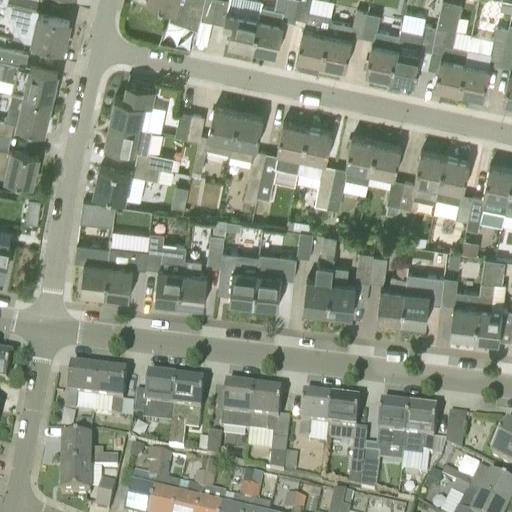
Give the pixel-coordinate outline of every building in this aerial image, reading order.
[(0,0),(0,4),(1,4),(22,9),(21,14),(25,22),(16,27),(24,40),(32,42),(63,49),(69,20),(39,13),(35,12),(37,0),(0,0)] [(146,0),(173,10),(171,17),(198,26),(200,18),(203,0),(146,0)] [(203,0),(200,18),(201,18),(210,20),(214,0),(203,0)] [(214,0),(210,20),(211,20),(212,21),(223,23),(222,24),(231,25),(227,42),(252,47),(260,8),(261,5),(262,0),(259,0),(214,0)] [(260,8),(252,47),(277,52),(283,23),(282,23),(282,19),(293,22),(297,0),(285,0),(283,10),(274,8),(261,5),(260,8)] [(297,0),(293,22),(305,24),(304,27),(302,26),(296,56),(297,56),(321,62),(330,20),(330,19),(308,15),(311,1),(310,0),(297,0)] [(437,25),(431,50),(441,53),(441,55),(440,55),(437,70),(434,85),(459,90),(468,48),(452,45),(455,29),(461,2),(450,0),(441,0),(439,12),(440,12),(437,25)] [(330,20),(321,62),(345,66),(352,37),(352,34),(363,36),(368,12),(355,9),(352,25),(330,20)] [(368,12),(363,36),(373,39),(373,41),(371,41),(365,71),(390,76),(397,46),(399,34),(376,30),(380,14),(368,12)] [(397,46),(390,76),(414,81),(417,66),(421,51),(419,51),(420,48),(431,50),(437,25),(424,23),(422,32),(401,27),(399,34),(397,46)] [(507,32),(500,65),(511,67),(510,70),(509,70),(503,99),(511,101),(511,23),(509,23),(508,28),(507,32)] [(468,48),(459,90),(483,95),(489,66),(488,65),(489,63),(500,65),(507,32),(508,28),(507,28),(495,25),(492,39),(490,52),(468,48)] [(0,77),(14,81),(12,92),(51,100),(57,71),(31,65),(26,65),(29,53),(0,46),(0,77)] [(114,95),(109,120),(138,126),(138,127),(146,128),(155,88),(126,82),(123,97),(114,95)] [(0,132),(10,135),(13,122),(15,123),(44,130),(51,100),(12,92),(11,95),(7,113),(5,113),(3,119),(0,118),(0,132)] [(192,113),(186,137),(198,140),(197,146),(205,148),(230,153),(232,141),(238,111),(214,106),(207,135),(200,133),(204,115),(192,113)] [(180,110),(174,135),(186,137),(192,113),(181,110),(180,110)] [(230,153),(229,155),(251,159),(253,149),(256,150),(257,146),(263,117),(238,111),(232,141),(230,153)] [(104,145),(133,151),(133,150),(137,151),(135,162),(171,169),(173,157),(146,151),(151,129),(146,128),(138,127),(138,126),(109,120),(104,145)] [(283,121),(276,150),(301,155),(307,126),(283,121)] [(301,155),(297,171),(298,171),(320,176),(318,186),(314,204),(326,206),(329,191),(334,166),(324,164),(325,160),(332,131),(328,130),(307,126),(301,155)] [(0,132),(0,175),(4,176),(32,183),(39,154),(10,147),(10,149),(7,148),(10,135),(0,132)] [(334,166),(329,191),(342,193),(343,189),(345,178),(367,183),(370,170),(376,140),(352,135),(351,135),(345,164),(346,165),(346,168),(334,166)] [(376,140),(370,170),(393,175),(394,175),(401,145),(376,140)] [(251,159),(243,199),(256,201),(261,176),(267,152),(256,150),(253,149),(251,159)] [(403,180),(398,204),(406,206),(410,207),(413,193),(435,198),(436,198),(445,155),(421,150),(420,149),(414,179),(416,179),(415,183),(403,180)] [(267,152),(261,176),(273,179),(278,154),(267,152)] [(445,155),(436,198),(458,202),(455,217),(467,219),(472,195),(461,192),(462,189),(464,189),(470,160),(445,155)] [(194,160),(192,169),(200,171),(202,161),(194,160)] [(133,172),(132,174),(142,176),(157,179),(168,182),(171,169),(135,162),(133,172)] [(467,219),(466,227),(477,230),(479,222),(480,221),(483,207),(505,211),(511,176),(511,168),(489,164),(483,194),(484,194),(484,197),(472,195),(467,219)] [(100,165),(94,192),(124,198),(126,185),(140,187),(142,176),(132,174),(133,172),(129,171),(100,165)] [(389,187),(386,202),(389,203),(387,213),(396,215),(397,211),(398,205),(398,204),(403,180),(392,178),(391,178),(389,187)] [(28,198),(27,207),(39,208),(40,199),(28,198)] [(82,200),(79,222),(112,226),(114,205),(114,204),(82,200)] [(326,206),(322,221),(330,222),(333,208),(326,206)] [(174,216),(174,223),(178,227),(184,228),(185,218),(174,216)] [(214,219),(212,235),(224,236),(225,228),(226,221),(214,219)] [(288,220),(287,229),(298,230),(309,232),(311,223),(288,220)] [(241,225),(241,223),(226,221),(225,228),(240,231),(241,225)] [(146,260),(145,267),(157,268),(154,298),(179,301),(184,258),(185,245),(175,244),(162,242),(163,232),(149,230),(149,232),(147,248),(146,260)] [(298,230),(295,256),(309,258),(313,232),(309,232),(298,230)] [(210,234),(206,266),(220,267),(222,251),(222,245),(224,236),(212,235),(210,234)] [(306,277),(302,308),(327,311),(332,265),(336,236),(323,234),(319,262),(317,262),(315,278),(306,277)] [(412,235),(411,244),(424,247),(426,238),(412,235)] [(0,240),(0,273),(3,274),(9,242),(0,240)] [(463,240),(460,252),(475,255),(478,243),(463,240)] [(76,244),(74,258),(76,258),(83,259),(80,290),(105,293),(108,262),(110,245),(76,242),(76,244)] [(108,262),(105,293),(129,295),(131,282),(133,265),(145,267),(146,260),(147,248),(110,244),(110,245),(108,262)] [(257,271),(253,302),(278,305),(282,274),(271,273),(274,246),(260,245),(259,255),(258,255),(258,260),(257,271)] [(220,267),(217,292),(229,293),(229,299),(253,302),(257,271),(258,260),(258,255),(222,251),(220,267)] [(358,251),(355,280),(369,281),(370,281),(372,255),(373,253),(358,251)] [(449,253),(448,266),(459,267),(460,255),(449,253)] [(372,255),(370,281),(383,283),(386,257),(372,255)] [(478,306),(474,336),(499,339),(499,338),(502,309),(491,307),(494,282),(500,283),(504,260),(484,257),(482,268),(479,292),(478,306)] [(184,258),(179,301),(203,304),(207,274),(200,273),(201,260),(184,258)] [(380,286),(376,317),(401,320),(405,289),(406,278),(408,264),(397,262),(396,275),(391,274),(390,287),(380,286)] [(332,265),(327,311),(352,314),(353,304),(355,283),(346,282),(348,267),(332,265)] [(405,289),(401,320),(426,323),(429,292),(428,292),(405,289)] [(453,303),(449,333),(474,336),(478,306),(479,292),(456,289),(454,289),(453,303)] [(0,381),(6,383),(12,359),(0,356),(0,381)] [(68,396),(66,410),(76,411),(78,397),(91,399),(95,399),(99,371),(71,368),(71,367),(68,396)] [(99,371),(95,399),(113,401),(111,416),(120,417),(132,419),(132,413),(134,404),(123,402),(127,374),(99,371)] [(134,404),(132,413),(143,415),(143,420),(170,424),(176,380),(149,377),(148,377),(146,396),(135,396),(134,404)] [(170,424),(168,447),(183,449),(185,430),(198,432),(200,417),(201,412),(204,384),(176,380),(170,424)] [(223,415),(221,428),(249,432),(254,390),(226,386),(223,415)] [(254,390),(249,432),(273,435),(271,451),(269,469),(283,471),(283,470),(285,453),(289,418),(279,417),(282,393),(254,390)] [(300,424),(298,438),(309,439),(310,426),(328,429),(332,399),(304,396),(300,424)] [(328,429),(326,441),(354,445),(356,431),(360,402),(332,399),(328,429)] [(378,434),(377,448),(404,452),(409,408),(381,405),(378,433),(378,434)] [(404,452),(403,456),(422,458),(422,454),(432,454),(434,440),(434,439),(437,412),(437,411),(409,408),(404,452)] [(446,440),(446,444),(462,451),(466,415),(462,414),(449,413),(446,440)] [(76,422),(75,430),(90,432),(92,422),(80,420),(76,422)] [(495,432),(484,453),(511,467),(511,426),(506,424),(505,427),(501,435),(495,432)] [(209,433),(207,455),(219,457),(221,435),(209,433)] [(118,458),(90,458),(91,440),(91,439),(62,439),(62,441),(62,467),(90,467),(117,468),(118,458)] [(354,445),(351,467),(362,469),(364,452),(365,446),(354,445)] [(151,463),(147,477),(157,480),(163,454),(151,451),(148,463),(151,463)] [(362,469),(360,488),(367,490),(376,491),(380,454),(364,452),(362,469)] [(285,453),(283,470),(296,473),(297,455),(285,453)] [(154,492),(149,511),(173,511),(177,497),(168,495),(171,483),(167,482),(173,456),(163,454),(157,480),(154,492)] [(177,497),(173,511),(197,511),(208,464),(204,463),(201,475),(196,474),(193,488),(180,485),(177,497)] [(208,464),(197,511),(221,511),(222,508),(225,496),(225,495),(211,492),(217,466),(208,464)] [(62,467),(61,495),(86,495),(90,495),(90,490),(90,470),(90,467),(62,467)] [(445,468),(441,476),(456,484),(456,483),(508,509),(509,507),(511,501),(511,484),(479,468),(472,482),(445,468)] [(432,472),(429,478),(438,483),(441,476),(432,472)] [(99,490),(95,508),(109,511),(115,485),(101,482),(99,490)] [(456,484),(452,492),(464,499),(458,511),(457,511),(506,511),(508,509),(456,483),(456,484)] [(222,508),(221,511),(244,511),(251,487),(243,485),(239,499),(234,498),(231,510),(222,508)] [(131,487),(125,511),(149,511),(154,492),(131,487)] [(251,487),(244,511),(268,511),(270,506),(257,502),(260,489),(251,487)] [(340,511),(341,508),(344,494),(335,492),(332,506),(330,511),(340,511)] [(341,508),(340,511),(350,511),(354,495),(345,493),(344,494),(341,508)] [(287,495),(283,510),(292,511),(296,498),(287,495)] [(302,511),(305,500),(296,498),(292,511),(302,511)]
